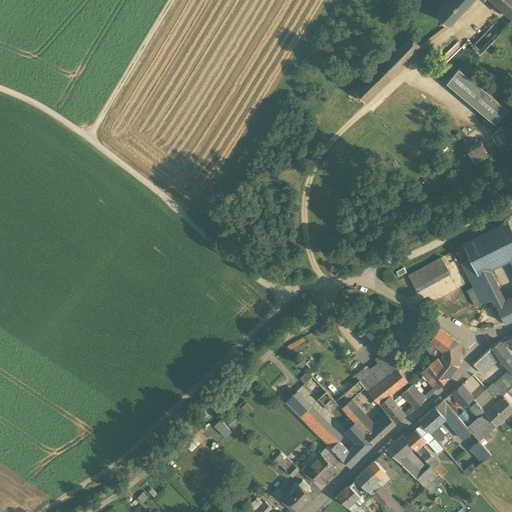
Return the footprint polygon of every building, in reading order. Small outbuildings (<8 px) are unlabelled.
[(511,0),(447,0),(435,14),(449,26),(472,0),(493,0),(511,16),(511,0)] [(486,54),(508,30),(498,21),(476,45),(486,54)] [(410,38),(354,93),(365,103),(421,47),(410,38)] [(450,79),(498,120),(507,110),(459,69),(450,79)] [(493,125),(498,120),(450,79),(446,84),(493,125)] [(499,148),(503,156),(510,162),(511,160),(511,146),(509,142),(511,139),(511,131),(510,127),(503,130),(501,126),(491,136),(499,148)] [(482,144),(468,152),(475,164),(489,156),(482,144)] [(503,156),(496,161),(500,168),(510,162),(503,156)] [(511,230),(507,221),(462,244),(470,259),(478,275),(479,274),(483,273),(488,270),(511,259),(511,261),(511,230)] [(450,273),(441,258),(408,276),(417,291),(450,273)] [(492,299),(479,274),(478,275),(470,259),(463,263),(463,265),(474,288),(482,304),(492,299)] [(403,268),(396,272),(399,276),(406,272),(403,268)] [(483,273),(479,274),(492,299),(493,301),(502,296),(488,270),(483,273)] [(482,304),(474,288),(467,291),(476,307),(482,304)] [(511,300),(505,304),(502,296),(493,301),(501,316),(505,324),(511,320),(511,300)] [(318,334),(328,345),(342,332),(332,321),(318,334)] [(441,362),(438,359),(421,372),(436,391),(444,384),(459,365),(458,343),(456,342),(451,338),(446,334),(445,334),(439,329),(430,342),(443,352),(443,360),(441,362)] [(389,348),(377,335),(371,340),(384,353),(389,348)] [(511,357),(499,342),(491,348),(491,349),(498,358),(503,365),(511,374),(511,373),(511,357)] [(394,353),(389,348),(384,353),(388,358),(394,353)] [(491,349),(486,354),(493,362),(498,358),(491,349)] [(394,353),(388,358),(397,369),(401,374),(410,367),(396,350),(394,353)] [(486,354),(473,366),(480,374),(493,362),(486,354)] [(397,369),(388,358),(371,372),(359,381),(365,388),(369,392),(397,369)] [(346,383),(323,359),(308,373),(313,377),(326,392),(330,397),(343,385),(346,383)] [(367,367),(356,377),(359,381),(371,372),(367,367)] [(397,369),(369,392),(379,404),(390,396),(389,394),(406,380),(401,374),(397,369)] [(308,373),(308,372),(300,380),(305,385),(313,377),(308,373)] [(511,374),(490,394),(498,402),(509,391),(511,388),(511,374)] [(353,387),(344,395),(350,401),(365,388),(359,381),(353,387)] [(350,401),(344,395),(353,387),(351,384),(343,385),(331,396),(362,430),(370,423),(350,401)] [(412,385),(402,394),(415,409),(427,399),(422,394),(421,395),(412,385)] [(462,385),(452,394),(463,407),(473,398),(462,385)] [(312,405),(298,390),(285,403),(331,450),(339,441),(339,440),(308,409),(312,405)] [(330,397),(326,392),(318,400),(327,410),(329,409),(331,412),(338,405),(330,397)] [(498,403),(498,402),(490,394),(478,404),(486,414),(493,407),(498,403)] [(406,416),(390,396),(379,404),(388,414),(396,424),(406,416)] [(498,403),(493,407),(504,419),(511,411),(511,406),(504,397),(498,403)] [(440,414),(449,406),(444,400),(435,408),(440,414)] [(250,414),(254,408),(248,403),(243,409),(250,414)] [(478,404),(476,403),(470,408),(480,419),(485,414),(486,414),(478,404)] [(458,418),(449,406),(440,414),(446,420),(449,426),(458,418)] [(435,408),(419,422),(422,425),(430,435),(438,428),(446,420),(440,414),(435,408)] [(480,419),(468,430),(472,433),(479,442),(496,426),(485,414),(480,419)] [(380,418),(372,425),(370,423),(362,430),(362,431),(374,444),(396,425),(389,416),(382,421),(380,418)] [(458,418),(449,426),(454,433),(464,424),(458,418)] [(217,422),(212,427),(226,441),(231,436),(217,422)] [(362,431),(355,423),(346,431),(357,443),(351,449),(360,458),(374,444),(362,431)] [(464,424),(454,433),(462,442),(472,433),(468,430),(464,424)] [(422,425),(406,439),(413,448),(416,450),(423,458),(429,453),(424,448),(422,450),(419,447),(425,442),(428,445),(434,439),(430,435),(422,425)] [(472,433),(462,442),(468,450),(479,442),(472,433)] [(403,436),(387,450),(404,468),(408,472),(414,467),(404,456),(413,448),(406,439),(403,436)] [(175,454),(180,459),(197,443),(192,438),(175,454)] [(339,441),(331,450),(350,468),(359,459),(360,458),(351,449),(349,451),(339,441)] [(491,456),(479,442),(468,450),(481,464),(491,456)] [(470,468),(454,449),(447,454),(463,473),(470,468)] [(429,453),(423,458),(428,464),(434,459),(429,453)] [(299,470),(282,454),(274,461),(293,478),(299,470)] [(307,469),(317,479),(322,484),(335,470),(320,455),(307,469)] [(439,465),(434,459),(428,464),(431,466),(433,469),(439,465)] [(385,473),(375,461),(356,480),(367,491),(385,473)] [(439,465),(433,469),(439,475),(438,475),(441,478),(446,473),(439,465)] [(317,479),(307,469),(305,466),(300,471),(313,484),(317,479)] [(422,475),(416,480),(424,489),(438,475),(439,475),(433,469),(431,466),(422,475)] [(470,468),(463,473),(467,477),(475,470),(472,466),(470,468)] [(414,467),(408,472),(416,480),(422,475),(414,467)] [(286,498),(285,498),(297,510),(311,497),(309,495),(311,493),(308,490),(310,489),(302,481),(286,498)] [(360,497),(349,486),(337,497),(348,508),(354,503),(360,497)] [(391,503),(378,489),(371,495),(385,510),(391,503)] [(286,498),(283,495),(278,500),(290,511),(295,511),(297,510),(285,498),(286,498)] [(393,501),(391,503),(385,510),(387,511),(401,511),(403,511),(393,501)] [(271,511),(273,510),(265,502),(255,511),(271,511)] [(362,511),(354,503),(348,508),(350,511),(362,511)]
